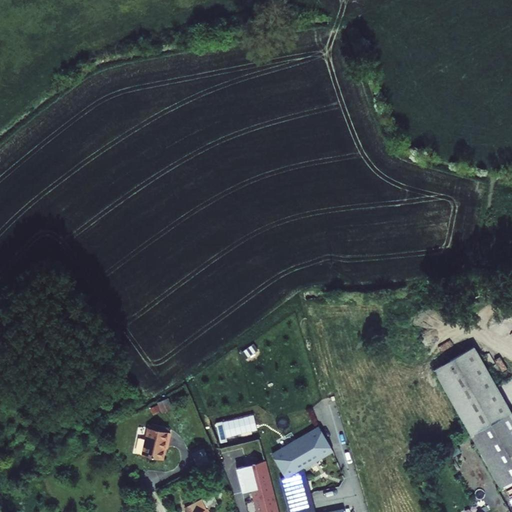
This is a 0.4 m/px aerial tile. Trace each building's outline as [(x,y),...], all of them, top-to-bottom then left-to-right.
[(436,372),(503,490),(511,484),(511,413),(475,349),(436,372)] [(346,511),(344,507),(314,511),(307,464),(334,451),(322,424),(272,448),(284,475),(282,476),(287,511),(346,511)] [(152,428),(146,455),(166,460),(170,440),(173,441),(174,433),(152,428)] [(193,451),(198,463),(209,458),(204,446),(193,451)] [(316,470),(325,465),(321,458),(312,463),(316,470)] [(257,511),(275,511),(265,461),(236,467),(242,492),(252,490),(257,511)] [(188,511),(187,511),(211,511),(203,494),(185,503),(189,511),(188,511)]
